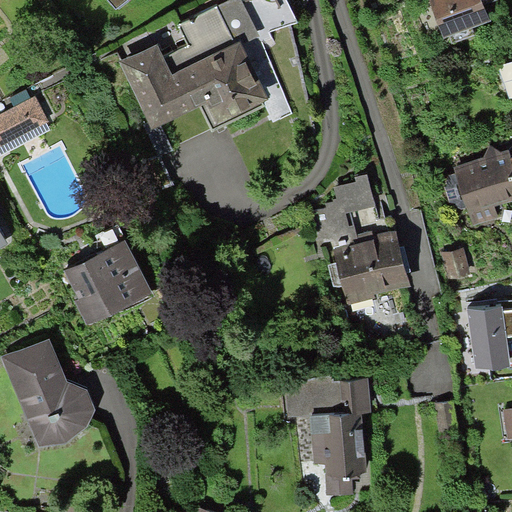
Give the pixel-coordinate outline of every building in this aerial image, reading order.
[(108,0),(116,9),(126,0),(108,0)] [(157,44),(119,62),(152,129),(200,106),(212,131),(265,105),(263,102),(268,99),(242,45),(260,36),(242,0),(230,0),(179,25),(188,45),(164,57),(157,44)] [(429,0),(444,38),(489,21),(484,6),(500,0),(429,0)] [(14,107),(31,98),(26,89),(9,98),(14,107)] [(14,107),(0,114),(0,146),(46,123),(49,121),(36,96),(31,98),(14,107)] [(0,156),(50,130),(46,123),(0,146),(0,156)] [(511,162),(510,157),(511,157),(509,149),(500,152),(489,145),(484,157),(454,166),(472,225),(498,218),(494,206),(511,200),(511,162)] [(410,285),(396,230),(374,235),(373,230),(357,234),(351,212),(376,206),(368,174),(355,177),(356,181),(334,187),(337,198),(333,199),(333,202),(326,204),(327,208),(312,211),(320,243),(334,240),(336,249),(334,249),(337,262),(343,286),(348,305),(376,298),(375,294),(410,285)] [(88,325),(152,292),(125,240),(64,271),(79,299),(75,300),(88,325)] [(463,247),(441,252),(448,280),(470,275),(463,247)] [(343,286),(337,262),(328,265),(334,286),(343,286)] [(502,306),(467,310),(475,370),(511,365),(506,337),(503,312),(502,306)] [(511,336),(511,310),(503,312),(506,337),(511,336)] [(49,339),(0,357),(40,447),(67,444),(87,427),(96,409),(87,389),(67,381),(49,339)] [(326,495),(353,494),(352,478),(367,478),(363,413),(371,412),(369,379),(335,381),(334,373),(286,383),(288,417),(310,416),(313,465),(324,464),(326,495)] [(458,431),(452,400),(434,404),(440,434),(458,431)]
